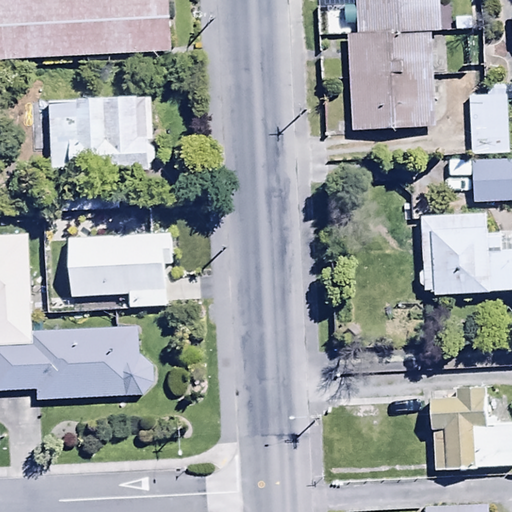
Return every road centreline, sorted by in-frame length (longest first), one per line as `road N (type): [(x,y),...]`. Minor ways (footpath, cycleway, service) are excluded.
road 1 (tertiary): [(257,0),(281,489)]
road 2 (residential): [(0,503),(281,489)]
